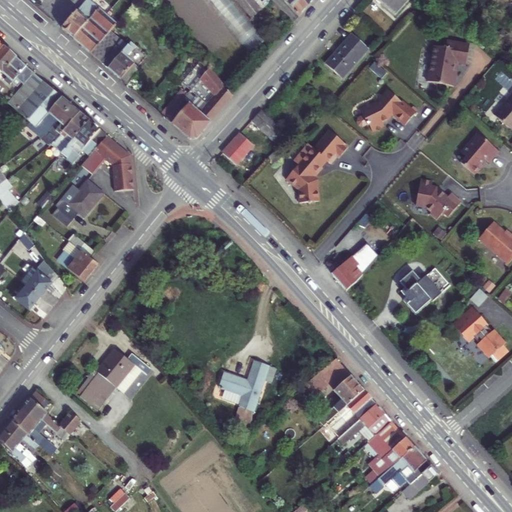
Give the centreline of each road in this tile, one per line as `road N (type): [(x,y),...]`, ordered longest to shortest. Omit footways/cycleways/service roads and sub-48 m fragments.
road 1 (primary): [(444,435),(271,238),(195,169)]
road 2 (primary): [(185,181),(256,245),(434,443)]
road 3 (primary): [(190,164),(0,0)]
road 4 (primary): [(0,22),(180,177)]
road 5 (tertiary): [(340,0),(190,164)]
road 6 (tertiary): [(46,353),(185,181)]
